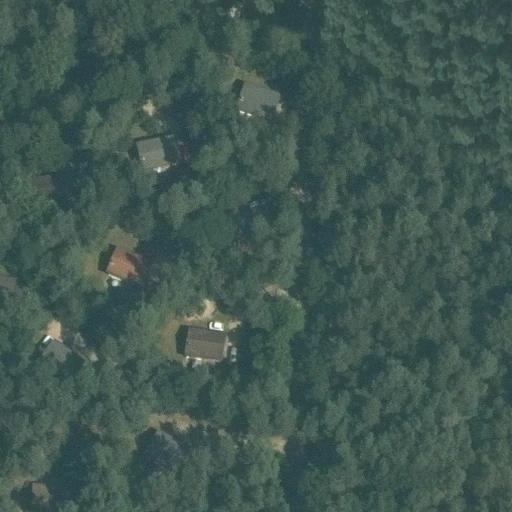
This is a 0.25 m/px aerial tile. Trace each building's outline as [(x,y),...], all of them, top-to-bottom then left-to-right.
[(244,86),(235,112),(272,126),(280,99),(244,86)] [(178,168),(171,140),(135,148),(141,175),(178,168)] [(66,206),(62,178),(25,184),(30,212),(66,206)] [(210,226),(220,252),(254,237),(244,211),(210,226)] [(105,277),(140,291),(151,266),(117,251),(105,277)] [(0,308),(11,311),(17,284),(0,280),(0,308)] [(188,332),(184,360),(223,366),(225,338),(188,332)] [(54,344),(37,367),(68,389),(85,366),(54,344)] [(158,434),(143,459),(177,478),(191,453),(158,434)] [(67,511),(69,491),(33,488),(29,511),(67,511)]
